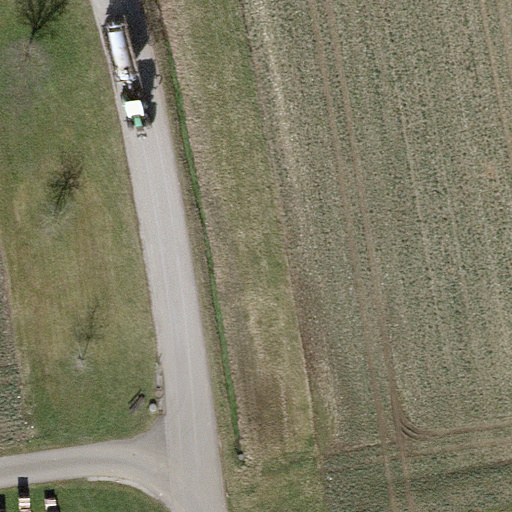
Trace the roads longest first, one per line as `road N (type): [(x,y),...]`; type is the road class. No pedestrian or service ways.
road 1 (unclassified): [(204,511),(165,196),(111,0)]
road 2 (track): [(0,474),(197,448)]
